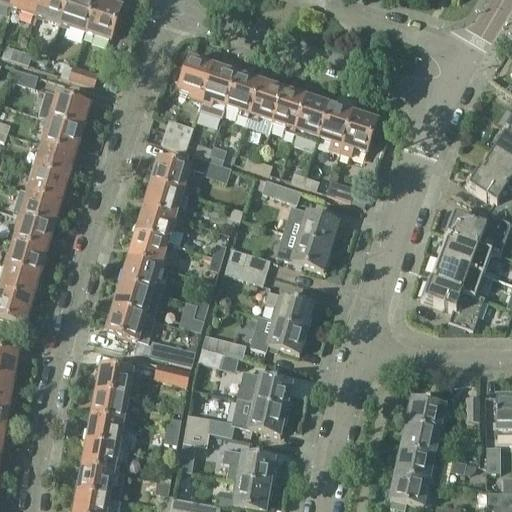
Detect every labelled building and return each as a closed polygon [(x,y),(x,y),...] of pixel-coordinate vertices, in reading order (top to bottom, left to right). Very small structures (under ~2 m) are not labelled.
[(14,0),(0,0),(0,7),(11,11),(14,0)] [(17,13),(36,19),(42,0),(14,0),(11,11),(10,14),(16,16),(17,13)] [(69,0),(42,0),(36,19),(35,22),(41,24),(42,21),(61,27),(69,0)] [(68,30),(85,36),(96,4),(84,0),(69,0),(61,27),(60,30),(67,33),(68,30)] [(96,4),(85,36),(85,38),(92,41),(93,38),(110,44),(121,12),(96,4)] [(20,68),(24,57),(14,54),(11,65),(20,68)] [(24,57),(20,68),(29,71),(33,60),(24,57)] [(191,63),(180,96),(193,101),(192,104),(202,108),(215,71),(191,63)] [(65,69),(64,70),(62,79),(69,82),(73,71),(65,69)] [(8,84),(7,89),(14,91),(15,86),(34,92),(38,79),(13,71),(8,84)] [(97,79),(73,71),(69,82),(93,90),(97,79)] [(202,108),(199,116),(223,124),(227,111),(231,99),(238,79),(215,71),(202,108)] [(231,99),(227,111),(240,116),(238,122),(248,125),(252,114),(261,86),(238,79),(231,99)] [(252,114),(248,125),(258,129),(256,135),(270,139),(274,127),(285,94),(261,86),(252,114)] [(285,94),(274,127),(287,132),(285,137),(295,141),(308,102),(285,94)] [(47,97),(40,121),(49,124),(82,134),(90,109),(52,98),(47,97)] [(308,102),(295,141),(317,148),(319,142),(331,109),(308,102)] [(331,109),(319,142),(332,147),(330,155),(340,159),(341,156),(341,155),(354,117),(331,109)] [(341,156),(340,159),(350,162),(353,153),(366,157),(377,125),(354,117),(341,155),(341,156)] [(511,117),(502,133),(506,135),(511,139),(511,117)] [(49,124),(42,149),(75,159),(82,134),(49,124)] [(0,136),(7,139),(10,129),(0,125),(0,136)] [(170,125),(165,139),(189,147),(194,133),(170,125)] [(502,137),(491,153),(511,166),(511,139),(506,135),(504,138),(502,137)] [(189,147),(165,139),(162,149),(185,157),(189,147)] [(42,149),(35,173),(68,183),(75,159),(42,149)] [(212,162),(226,166),(229,156),(215,152),(212,162)] [(511,193),(511,166),(491,153),(481,170),(483,171),(481,174),(511,193)] [(257,173),(260,164),(248,160),(245,170),(257,173)] [(160,163),(152,188),(183,198),(191,173),(160,163)] [(273,169),(260,164),(257,173),(270,178),(273,169)] [(231,173),(221,169),(210,165),(205,179),(227,187),(231,173)] [(511,193),(481,174),(477,172),(465,190),(487,204),(490,206),(490,207),(494,209),(488,219),(511,231),(511,229),(511,193)] [(35,173),(28,198),(61,208),(68,183),(35,173)] [(292,185),(304,189),(307,180),(295,176),(292,185)] [(334,176),(327,198),(350,206),(354,193),(336,187),(339,178),(334,176)] [(320,184),(307,180),(304,189),(317,194),(320,184)] [(262,197),(296,209),(301,196),(266,184),(262,197)] [(151,190),(145,213),(176,222),(183,200),(183,198),(152,188),(151,190)] [(20,195),(13,220),(20,222),(53,232),(61,208),(28,198),(20,195)] [(243,215),(232,212),(228,225),(239,228),(243,215)] [(144,214),(137,237),(168,246),(175,224),(176,222),(145,213),(144,214)] [(294,213),(286,237),(331,252),(332,249),(333,249),(336,239),(335,238),(338,227),(317,220),(318,219),(310,216),(310,218),(295,213),(294,213)] [(500,260),(511,231),(488,219),(483,230),(479,229),(475,228),(475,227),(451,219),(444,240),(448,241),(491,257),(500,260)] [(20,222),(13,246),(46,256),(53,232),(20,222)] [(136,239),(129,263),(160,273),(168,249),(168,246),(137,237),(136,239)] [(286,237),(278,262),(279,262),(294,267),(294,268),(301,271),(302,270),(323,277),(326,265),(328,265),(331,254),(330,254),(331,252),(286,237)] [(491,257),(448,241),(446,245),(444,244),(438,262),(484,278),(491,257)] [(13,246),(6,271),(39,280),(46,256),(13,246)] [(217,246),(213,260),(222,263),(226,250),(217,246)] [(231,256),(228,267),(244,272),(247,260),(231,256)] [(222,263),(213,260),(209,272),(219,275),(222,263)] [(247,260),(244,272),(266,278),(269,267),(269,266),(247,260)] [(476,300),(484,278),(438,262),(431,280),(433,281),(432,285),(476,300)] [(129,264),(122,287),(153,296),(160,274),(160,273),(129,263),(129,264)] [(228,267),(224,279),(262,290),(262,289),(266,278),(244,272),(228,267)] [(6,271),(0,291),(0,295),(31,305),(39,280),(6,271)] [(476,300),(432,285),(428,283),(420,304),(445,313),(445,312),(449,314),(448,314),(453,316),(448,328),(473,337),(485,303),(476,300)] [(121,289),(115,312),(154,324),(161,299),(153,296),(122,287),(121,289)] [(0,295),(0,321),(24,329),(31,305),(0,295)] [(202,298),(198,310),(207,313),(211,301),(202,298)] [(269,298),(266,308),(275,311),(271,326),(306,336),(307,333),(308,333),(311,323),(310,322),(313,310),(292,304),(292,303),(285,301),(285,303),(270,298),(269,298)] [(231,307),(229,303),(229,302),(223,301),(220,306),(222,311),(228,312),(231,307)] [(204,324),(207,313),(198,310),(194,321),(204,324)] [(114,313),(107,336),(148,349),(156,324),(154,324),(115,312),(114,313)] [(259,322),(250,353),(267,358),(268,351),(271,351),(270,354),(276,355),(277,354),(299,360),(302,348),(304,348),(306,339),(305,338),(306,336),(271,326),(259,322)] [(205,341),(202,352),(225,358),(242,363),(245,351),(205,341)] [(180,368),(184,354),(154,346),(150,360),(180,368)] [(221,373),(225,358),(202,352),(198,367),(221,373)] [(0,381),(14,384),(18,359),(0,356),(0,381)] [(190,377),(158,370),(155,383),(186,391),(190,377)] [(100,371),(95,398),(131,405),(138,406),(143,378),(136,377),(100,371)] [(245,377),(239,404),(254,407),(288,415),(291,403),(288,402),(292,388),(253,379),(245,377)] [(0,407),(9,409),(14,384),(0,381),(0,407)] [(95,398),(91,422),(126,429),(131,405),(95,398)] [(407,425),(406,429),(439,436),(443,419),(453,421),(454,410),(446,410),(413,402),(411,409),(412,410),(411,414),(410,413),(409,415),(411,415),(409,425),(407,425)] [(480,402),(467,402),(467,426),(480,426),(480,402)] [(496,402),(496,436),(511,435),(511,402),(511,403),(511,402),(510,402),(510,403),(500,403),(500,402),(496,402)] [(238,403),(233,429),(280,440),(283,425),(285,425),(288,415),(254,407),(239,404),(238,403)] [(0,433),(5,434),(9,409),(0,407),(0,433)] [(188,418),(185,435),(208,440),(211,423),(188,418)] [(91,422),(86,447),(121,454),(126,429),(91,422)] [(169,422),(166,435),(179,437),(181,424),(169,422)] [(402,449),(401,454),(434,461),(443,463),(449,438),(439,436),(406,429),(405,435),(406,436),(405,440),(404,439),(403,440),(405,441),(403,450),(402,449)] [(177,449),(179,437),(166,435),(165,447),(177,449)] [(183,447),(178,474),(191,476),(195,450),(205,452),(208,440),(185,435),(183,447)] [(462,451),(480,455),(480,444),(464,441),(462,451)] [(86,447),(81,473),(117,479),(119,466),(128,467),(130,456),(121,454),(86,447)] [(498,452),(486,453),(486,477),(499,476),(498,452)] [(396,476),(395,480),(428,487),(438,489),(443,463),(434,461),(401,454),(399,460),(400,461),(399,464),(398,464),(398,466),(399,466),(397,476),(396,476)] [(225,456),(223,468),(230,469),(227,484),(237,485),(272,491),(274,478),(271,478),(274,464),(235,458),(225,456)] [(454,466),(451,476),(465,479),(465,478),(472,480),(477,477),(478,471),(454,466)] [(160,472),(158,485),(172,488),(174,475),(160,472)] [(81,473),(77,498),(120,506),(125,481),(117,479),(81,473)] [(391,501),(390,505),(392,505),(390,511),(405,511),(406,508),(422,511),(428,487),(395,480),(394,483),(396,484),(394,490),(393,490),(393,491),(394,492),(392,501),(391,501)] [(158,485),(156,498),(164,500),(170,501),(170,498),(172,488),(158,485)] [(220,497),(218,508),(240,511),(265,511),(267,502),(270,503),(272,491),(237,485),(235,499),(220,497)] [(77,498),(74,511),(119,511),(120,506),(77,498)] [(511,511),(511,499),(488,499),(488,511),(511,511)] [(173,502),(171,511),(195,511),(197,506),(173,502)]
